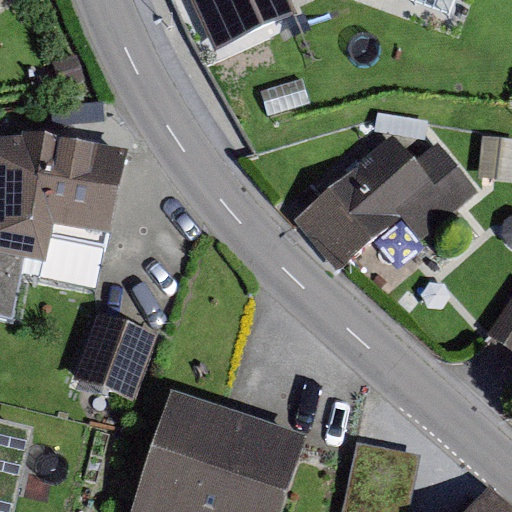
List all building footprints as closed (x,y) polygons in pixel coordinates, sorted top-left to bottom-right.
[(58,146),(34,141),(0,145),(0,287),(4,289),(0,304),(0,315),(25,321),(34,270),(58,146)] [(356,271),(410,224),(431,247),(485,201),(443,154),(423,172),(398,143),(311,219),(356,271)] [(135,160),(58,146),(34,270),(54,274),(60,240),(118,251),(135,160)] [(165,341),(110,324),(90,387),(145,404),(165,341)] [(511,325),(503,338),(511,344),(511,325)] [(294,511),(318,446),(182,399),(146,501),(139,499),(134,511),(294,511)] [(26,511),(42,440),(0,430),(0,511),(26,511)] [(420,511),(432,461),(371,448),(356,511),(420,511)]
